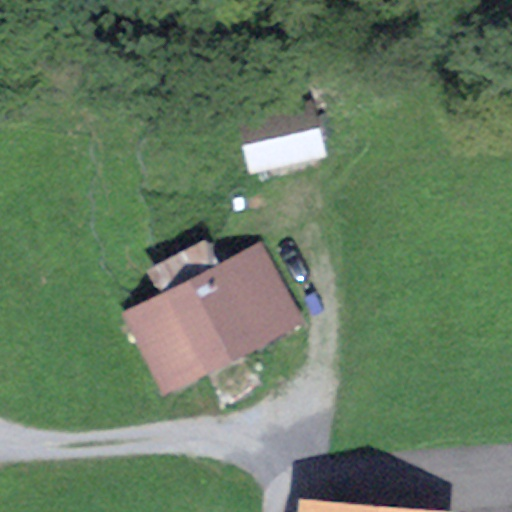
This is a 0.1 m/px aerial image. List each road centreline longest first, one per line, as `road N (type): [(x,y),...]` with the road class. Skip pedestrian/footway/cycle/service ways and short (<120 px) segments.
road 1 (track): [(289,511),(311,456),(282,423),(97,453),(0,452)]
road 2 (track): [(311,456),(312,269),(298,238)]
